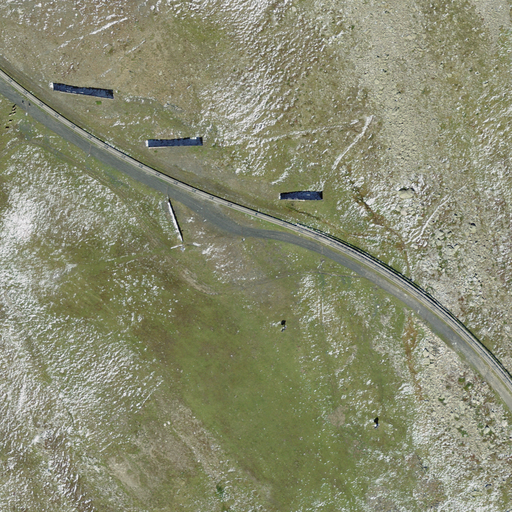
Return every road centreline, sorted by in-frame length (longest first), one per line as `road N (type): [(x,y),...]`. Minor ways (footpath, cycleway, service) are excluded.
road 1 (track): [(0,84),(37,118),(230,229),(368,273)]
road 2 (track): [(511,410),(476,367),(368,273)]
